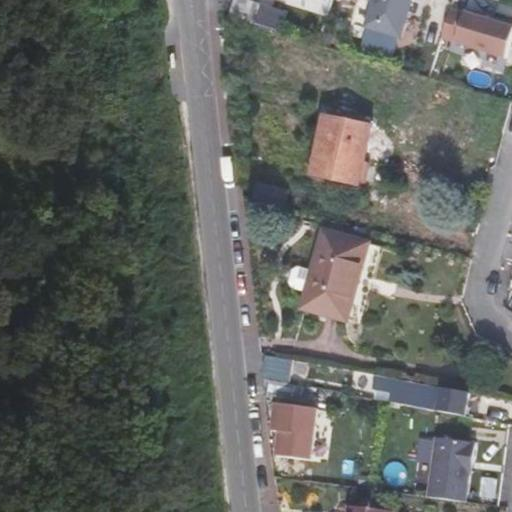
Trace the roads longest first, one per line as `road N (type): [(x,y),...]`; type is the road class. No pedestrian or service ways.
road 1 (residential): [(244,511),(185,0)]
road 2 (residential): [(511,333),(495,323),(486,290),(511,189)]
